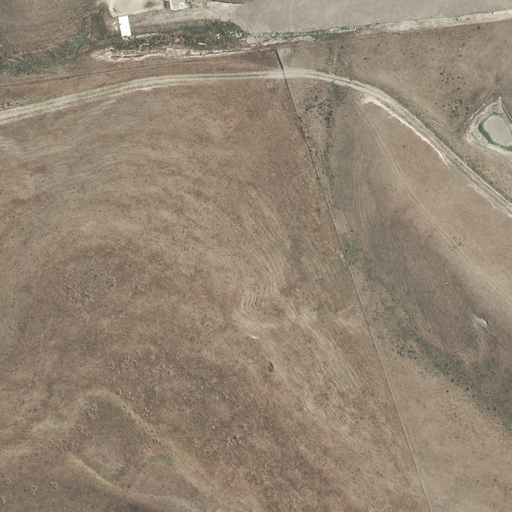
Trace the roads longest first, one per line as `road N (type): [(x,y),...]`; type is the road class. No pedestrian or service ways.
road 1 (unknown): [(511,199),(222,511)]
road 2 (unknown): [(297,511),(179,437),(0,441)]
